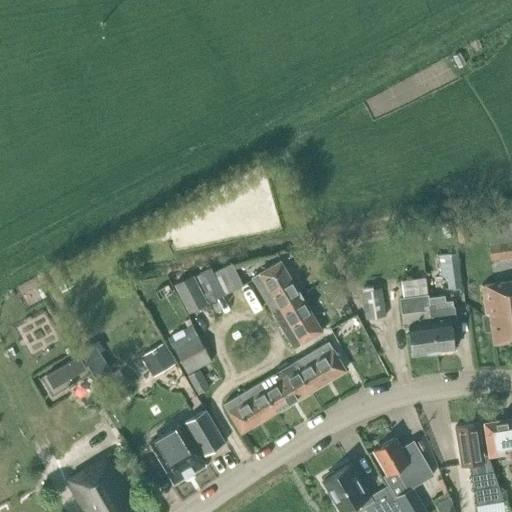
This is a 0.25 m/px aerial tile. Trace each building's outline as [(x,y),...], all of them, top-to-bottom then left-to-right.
[(511,213),(485,217),(487,233),(490,259),(511,255),(511,213)] [(439,225),(443,239),(451,237),(447,223),(439,225)] [(469,239),(466,223),(455,225),(459,242),(469,239)] [(461,285),(457,261),(456,251),(438,254),(441,277),(447,275),(448,287),(461,285)] [(273,311),(301,295),(280,260),(261,271),(260,271),(251,277),(272,312),(273,312),(273,311)] [(212,267),(211,267),(224,294),(225,294),(236,288),(243,284),(232,263),(225,266),(214,271),(212,267)] [(209,302),(210,301),(224,294),(211,267),(196,275),(209,302)] [(64,271),(53,277),(57,285),(68,278),(64,271)] [(174,284),(188,313),(189,313),(208,303),(193,274),(174,284)] [(511,280),(481,285),(485,313),(482,314),(484,329),(491,327),(493,343),(511,340),(511,280)] [(330,298),(341,292),(335,281),(322,287),(328,299),(330,298)] [(381,286),(361,289),(362,293),(364,308),(365,317),(386,314),(381,286)] [(433,351),(428,297),(428,294),(400,297),(402,313),(404,326),(408,325),(412,353),(433,351)] [(294,347),(322,330),(301,295),(273,311),(294,347)] [(455,319),(452,299),(445,300),(444,295),(428,297),(433,351),(455,348),(451,320),(455,319)] [(186,373),(212,360),(197,333),(172,346),(186,373)] [(82,343),(98,369),(112,361),(96,335),(82,343)] [(325,381),(345,369),(328,341),(308,353),(294,362),(293,361),(310,390),(310,389),(325,381)] [(148,368),(170,355),(162,342),(140,356),(148,368)] [(79,355),(45,375),(53,387),(86,368),(79,355)] [(293,361),(259,382),(276,410),(310,390),(293,361)] [(198,393),(208,387),(199,370),(188,375),(198,393)] [(276,411),(276,410),(259,382),(223,403),(229,412),(240,431),(275,410),(276,411)] [(204,454),(224,441),(205,409),(184,421),(204,454)] [(511,417),(484,422),(489,455),(507,451),(508,456),(511,455),(511,417)] [(488,453),(483,454),(478,422),(455,426),(460,464),(469,463),(475,505),(503,500),(488,453)] [(150,442),(151,444),(153,448),(174,481),(204,463),(189,437),(180,424),(176,426),(150,442)] [(434,473),(416,444),(413,439),(401,447),(395,436),(372,449),(386,473),(383,475),(395,496),(434,473)] [(137,498),(130,487),(111,454),(110,454),(110,453),(66,479),(86,511),(142,511),(135,499),(137,498)] [(401,511),(386,486),(369,496),(364,487),(365,486),(356,473),(354,474),(348,463),(323,478),(342,511),(355,504),(358,510),(365,507),(368,511),(401,511)] [(449,496),(434,504),(438,511),(443,511),(452,507),(453,502),(449,496)]
